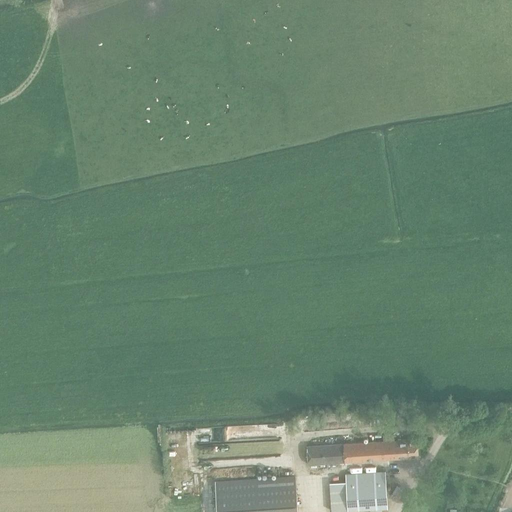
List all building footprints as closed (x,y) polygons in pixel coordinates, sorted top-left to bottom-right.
[(343,443),(345,462),(400,458),(401,460),(403,459),(405,458),(419,457),(418,438),(401,439),(400,438),(398,438),(398,440),(394,440),(393,433),(382,434),(383,441),(343,443)] [(308,464),(345,462),(343,443),(307,445),(308,464)] [(229,458),(229,444),(199,444),(199,458),(229,458)] [(346,480),(330,481),(332,510),(388,507),(386,471),(345,474),(346,480)] [(297,511),(296,477),(217,482),(218,511),(297,511)]
